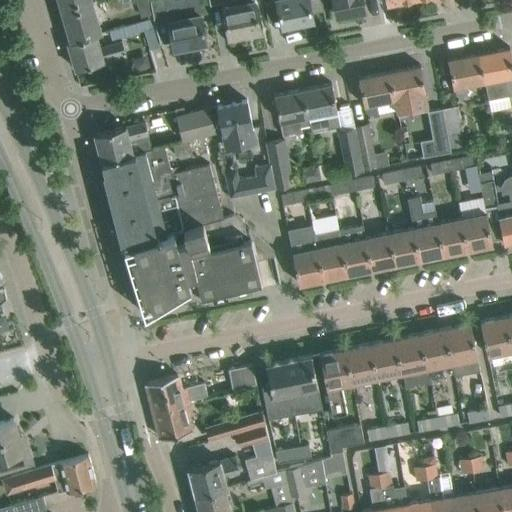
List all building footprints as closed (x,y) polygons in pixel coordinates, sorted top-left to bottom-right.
[(60,0),(63,9),(91,1),(90,0),(60,0)] [(203,45),(203,41),(206,40),(201,14),(202,14),(199,0),(175,0),(176,2),(167,4),(165,0),(150,0),(155,23),(169,21),(174,47),(190,44),(190,48),(203,45)] [(260,30),(254,0),(209,0),(210,3),(222,1),(223,6),(229,36),(260,30)] [(277,0),(282,25),(313,19),(311,11),(323,9),(321,0),(277,0)] [(334,0),(337,14),(340,14),(341,18),(354,15),(353,11),(365,9),(363,0),(334,0)] [(72,40),(97,33),(100,32),(91,1),(63,9),(72,40)] [(161,46),(155,24),(154,17),(149,18),(109,29),(112,39),(145,30),(150,49),(161,46)] [(104,58),(125,52),(122,41),(101,47),(97,33),(72,40),(68,41),(75,68),(104,60),(104,58)] [(484,80),(486,87),(488,98),(508,94),(507,89),(511,88),(511,57),(510,47),(478,53),(483,80),(484,80)] [(465,84),(483,80),(478,53),(448,59),(454,86),(457,99),(468,97),(465,84)] [(426,91),(420,64),(389,71),(395,98),(399,115),(428,109),(425,91),(426,91)] [(376,101),(395,98),(389,71),(359,77),(364,104),(365,104),(368,117),(379,115),(376,101)] [(337,109),(332,82),(304,88),(309,114),(311,124),(312,131),(321,129),(340,125),(337,109)] [(309,114),(304,88),(275,94),(283,134),(301,131),(300,126),(311,124),(309,114)] [(226,146),(255,140),(247,99),(218,105),(226,146)] [(458,104),(443,107),(448,133),(461,130),(463,130),(458,104)] [(209,107),(193,111),(176,115),(182,139),(215,131),(209,107)] [(443,107),(428,110),(432,136),(448,133),(443,107)] [(101,160),(133,153),(130,139),(149,134),(146,121),(127,126),(127,125),(94,133),(101,160)] [(377,165),(368,123),(355,126),(364,168),(377,165)] [(348,172),(363,168),(354,126),(339,129),(348,172)] [(283,138),(267,141),(271,162),(276,187),(293,183),(287,158),(283,138)] [(192,151),(189,139),(173,143),(176,156),(192,151)] [(209,164),(171,173),(165,145),(133,153),(101,160),(104,172),(106,171),(124,244),(123,244),(124,246),(222,218),(209,164)] [(468,155),(452,158),(454,169),(471,166),(468,155)] [(432,174),(454,169),(452,158),(430,163),(432,174)] [(236,169),(223,172),(229,196),(275,187),(276,187),(271,162),(253,166),(255,175),(239,178),(236,169)] [(401,169),(403,179),(423,176),(421,164),(401,169)] [(321,178),(318,165),(305,168),(302,173),(304,182),(321,178)] [(385,183),(403,179),(401,169),(382,173),(385,183)] [(354,178),(356,189),(375,185),(373,174),(354,178)] [(499,202),(497,203),(498,204),(505,241),(511,239),(511,174),(509,175),(504,180),(500,186),(502,194),(509,193),(510,200),(499,202)] [(337,193),(356,189),(354,178),(335,182),(337,193)] [(497,203),(499,202),(494,179),(480,182),(485,207),(498,204),(497,203)] [(305,189),(307,199),(332,194),(330,183),(305,189)] [(288,203),(307,199),(305,189),(286,192),(288,203)] [(419,195),(407,198),(413,227),(419,258),(444,253),(437,222),(435,209),(422,212),(419,195)] [(468,248),(493,243),(486,212),(462,217),(468,248)] [(257,259),(275,255),(273,249),(233,214),(222,218),(124,246),(144,314),(191,286),(188,276),(196,273),(201,295),(262,280),(257,259)] [(444,253),(468,248),(462,217),(437,222),(444,253)] [(312,223),(288,228),(299,283),(323,278),(314,233),(312,223)] [(362,223),(338,228),(346,273),(371,268),(365,236),(362,223)] [(395,263),(419,258),(413,227),(389,231),(395,263)] [(338,228),(314,233),(323,278),(346,273),(338,228)] [(371,268),(395,263),(389,231),(365,236),(371,268)] [(487,352),(511,347),(505,315),(480,320),(487,352)] [(452,360),(477,355),(470,322),(445,327),(452,360)] [(426,365),(452,360),(445,327),(420,332),(426,365)] [(401,370),(426,365),(420,332),(395,337),(401,370)] [(376,375),(401,370),(395,337),(370,342),(376,375)] [(351,380),(376,375),(370,342),(344,347),(351,380)] [(341,382),(351,380),(344,347),(320,352),(333,416),(347,413),(341,382)] [(270,383),(261,385),(268,417),(321,406),(311,354),(265,364),(270,383)] [(256,383),(253,366),(252,363),(229,367),(232,384),(232,387),(256,383)] [(153,408),(189,400),(208,395),(204,381),(181,387),(177,374),(146,382),(153,408)] [(160,437),(166,435),(192,428),(188,415),(192,414),(189,400),(153,408),(160,437)] [(511,400),(498,403),(498,404),(500,416),(511,413),(511,400)] [(490,418),(487,406),(467,410),(469,421),(490,418)] [(263,424),(265,423),(261,409),(232,418),(205,426),(209,440),(236,432),(263,424)] [(437,415),(439,427),(459,423),(457,411),(437,415)] [(419,431),(439,427),(437,415),(416,419),(419,431)] [(0,471),(32,463),(26,442),(21,444),(14,417),(0,421),(0,471)] [(387,424),(389,436),(409,432),(407,421),(387,424)] [(326,429),(329,451),(343,449),(342,444),(364,440),(361,422),(326,429)] [(263,424),(236,432),(241,445),(253,442),(256,455),(245,458),(251,478),(263,475),(277,470),(263,424)] [(369,440),(389,436),(387,424),(367,428),(369,440)] [(310,442),(301,444),(304,457),(312,455),(310,442)] [(301,444),(293,445),(296,458),(304,457),(301,444)] [(293,445),(286,446),(288,459),(296,458),(293,445)] [(286,446),(276,448),(280,461),(288,459),(286,446)] [(330,456),(322,458),(325,476),(347,472),(343,449),(329,451),(330,456)] [(391,452),(379,455),(381,466),(393,464),(391,452)] [(96,483),(95,479),(89,453),(85,454),(60,460),(34,468),(11,475),(7,476),(12,491),(55,478),(58,492),(67,490),(95,483),(96,483)] [(195,493),(227,485),(223,472),(239,468),(236,455),(220,459),(188,467),(195,493)] [(473,470),(484,468),(481,455),(470,456),(473,470)] [(462,472),(473,470),(470,456),(459,458),(462,472)] [(424,464),(427,477),(438,476),(436,462),(424,464)] [(299,464),(286,468),(288,480),(292,495),(305,492),(304,485),(299,464)] [(416,479),(427,477),(424,464),(413,466),(416,479)] [(264,479),(267,487),(288,480),(286,468),(277,470),(263,475),(251,478),(248,479),(249,484),(264,479)] [(390,470),(379,472),(381,483),(392,481),(390,470)] [(381,485),(379,472),(368,474),(370,486),(373,506),(384,504),(381,485)] [(511,511),(511,482),(499,485),(503,511),(511,511)] [(233,511),(227,486),(227,485),(195,493),(199,511),(233,511)] [(480,511),(503,511),(499,485),(476,489),(480,511)] [(456,511),(480,511),(476,489),(453,492),(456,511)] [(343,508),(355,506),(353,492),(341,494),(343,508)] [(432,511),(456,511),(453,492),(430,496),(432,511)] [(32,511),(46,508),(42,495),(15,503),(17,511),(32,511)] [(409,511),(432,511),(430,496),(407,500),(409,511)] [(295,511),(293,500),(275,504),(275,505),(260,509),(260,511),(295,511)] [(385,511),(409,511),(407,500),(385,504),(385,511)]
